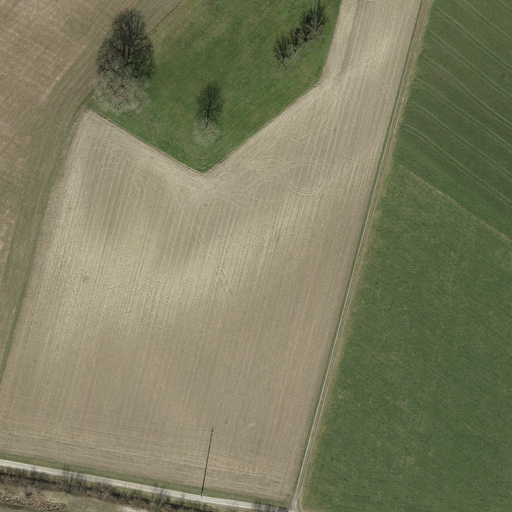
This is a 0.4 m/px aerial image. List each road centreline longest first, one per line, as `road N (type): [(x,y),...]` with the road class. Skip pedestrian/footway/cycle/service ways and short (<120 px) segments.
road 1 (track): [(290,511),(427,0)]
road 2 (track): [(285,511),(0,459)]
road 3 (track): [(189,0),(83,107),(46,241)]
